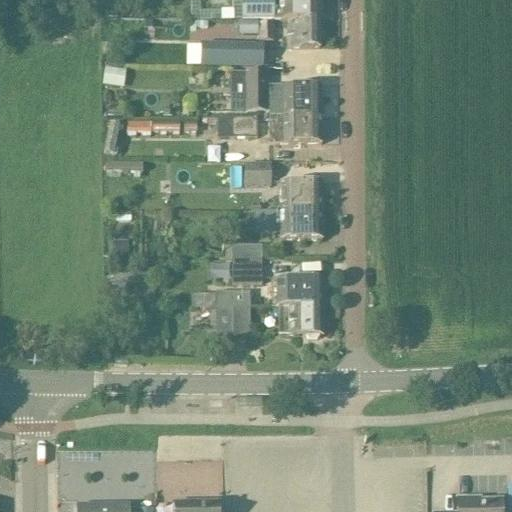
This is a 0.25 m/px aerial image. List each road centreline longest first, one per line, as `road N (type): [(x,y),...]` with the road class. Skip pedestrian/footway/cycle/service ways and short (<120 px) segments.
road 1 (unclassified): [(352,385),(351,0)]
road 2 (secondary): [(37,384),(352,385)]
road 3 (secondary): [(352,385),(511,375)]
road 4 (unclassified): [(38,511),(37,384)]
